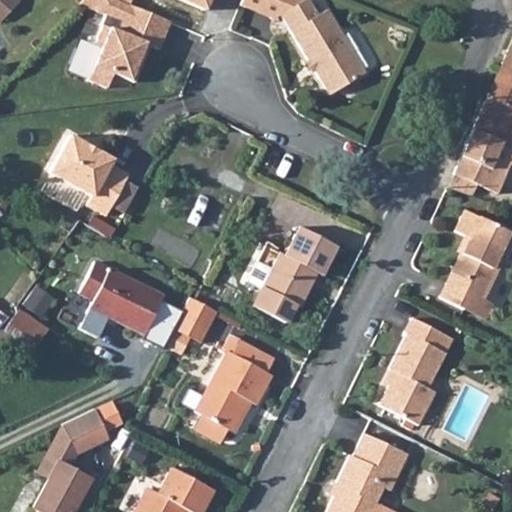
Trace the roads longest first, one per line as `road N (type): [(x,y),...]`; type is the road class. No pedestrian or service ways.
road 1 (residential): [(410,198),(261,511)]
road 2 (residential): [(410,198),(266,117),(228,73)]
road 3 (residential): [(477,0),(476,53),(410,198)]
